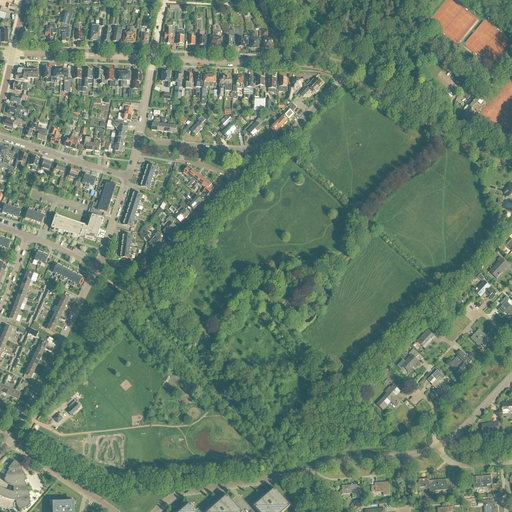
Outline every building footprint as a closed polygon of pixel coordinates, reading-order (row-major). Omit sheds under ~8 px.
[(70,19),(71,15),(64,13),(61,24),(69,26),(71,19),(70,19)] [(26,28),(25,31),(24,30),(20,43),(25,45),(31,23),(27,22),(25,28),(26,28)] [(174,41),(174,37),(174,31),(175,27),(176,27),(176,23),(173,23),(173,26),(168,26),(167,27),(167,34),(165,34),(165,40),(164,40),(164,44),(166,44),(171,45),(171,41),(174,41)] [(47,33),(46,33),(46,37),(48,37),(48,43),(53,43),(53,34),(56,34),(56,30),(56,25),(51,25),(50,28),(47,28),(47,33)] [(83,33),(79,32),(79,25),(74,25),(74,32),(77,32),(76,40),(76,41),(78,41),(79,42),(81,42),(81,41),(84,42),(84,37),(83,37),(83,33)] [(174,31),(174,37),(177,37),(177,45),(179,45),(179,46),(184,46),(184,45),(184,32),(178,32),(178,27),(176,27),(175,27),(174,31)] [(226,47),(227,47),(228,47),(229,48),(230,47),(231,47),(232,43),(234,43),(234,36),(234,31),(230,31),(226,27),(223,27),(224,34),(226,34),(225,38),(227,38),(226,47)] [(114,36),(113,35),(113,38),(114,38),(113,42),(114,42),(114,43),(116,43),(119,43),(120,38),(121,38),(123,29),(118,28),(117,30),(115,29),(114,36)] [(0,31),(0,44),(7,44),(7,37),(9,37),(11,30),(7,29),(7,31),(0,31)] [(236,35),(236,40),(238,40),(238,48),(240,48),(241,49),(243,49),(244,48),(244,45),(248,45),(248,38),(244,38),(244,40),(242,40),(242,33),(241,33),(241,29),(235,29),(235,35),(236,35)] [(29,31),(29,33),(29,35),(29,44),(37,44),(37,35),(36,35),(36,31),(29,31)] [(69,38),(69,35),(70,35),(70,31),(63,31),(59,31),(59,38),(62,38),(62,43),(66,43),(68,43),(68,38),(69,38)] [(255,32),(249,32),(249,40),(252,40),(251,49),(258,49),(259,45),(259,40),(258,40),(258,37),(255,37),(255,32)] [(276,38),(276,32),(271,32),(271,35),(270,35),(269,39),(265,39),(265,49),(269,49),(269,48),(274,48),(275,43),(273,43),(274,39),(273,39),(273,38),(276,38)] [(32,78),(33,70),(32,70),(31,69),(30,69),(29,70),(27,70),(27,69),(24,69),(24,70),(20,69),(18,71),(18,74),(17,74),(15,81),(23,82),(22,83),(32,85),(32,78)] [(46,84),(52,84),(52,78),(50,78),(50,70),(47,70),(47,69),(45,69),(45,70),(44,70),(43,79),(44,79),(44,83),(46,83),(46,84)] [(52,78),(52,84),(52,89),(55,89),(55,84),(57,84),(57,82),(61,82),(61,79),(62,70),(58,70),(55,70),(55,76),(52,76),(52,78)] [(65,70),(62,70),(61,79),(65,80),(64,86),(71,86),(71,80),(68,80),(69,71),(65,71),(65,70)] [(79,92),(82,92),(83,80),(81,80),(81,72),(81,71),(79,71),(78,70),(77,70),(76,71),(75,71),(74,71),(73,75),(74,75),(74,80),(78,80),(78,84),(78,91),(79,92)] [(83,80),(82,92),(86,93),(86,88),(88,88),(88,84),(92,84),(93,80),(92,80),(92,75),(91,75),(92,71),(91,71),(88,71),(86,71),(85,80),(83,80)] [(100,81),(100,85),(104,85),(105,78),(103,78),(103,72),(100,72),(100,71),(97,71),(97,72),(97,71),(96,81),(100,81)] [(110,72),(110,71),(108,71),(107,72),(106,81),(110,81),(110,88),(115,88),(115,81),(113,81),(113,72),(110,72)] [(142,74),(141,73),(138,73),(135,73),(135,81),(133,81),(133,89),(138,89),(138,82),(142,82),(142,74)] [(166,88),(170,88),(171,81),(170,81),(170,74),(163,73),(162,82),(167,83),(166,88)] [(210,88),(210,76),(205,75),(204,88),(202,87),(202,106),(206,106),(207,88),(210,88)] [(242,84),(243,77),(236,77),(236,86),(233,86),(233,93),(237,93),(238,89),(243,89),(243,84),(242,84)] [(247,77),(246,87),(247,87),(247,89),(244,89),(244,95),(249,95),(249,88),(255,88),(255,85),(253,84),(254,78),(247,77)] [(268,93),(275,93),(276,90),(276,87),(277,87),(277,84),(276,84),(276,79),(276,78),(273,78),(273,79),(269,79),(269,83),(268,83),(268,89),(269,89),(268,93)] [(279,92),(284,93),(284,90),(287,90),(288,83),(287,83),(287,79),(284,79),(282,78),(282,79),(281,79),(281,87),(279,87),(279,92)] [(293,91),(296,91),(296,87),(302,88),(302,84),(302,80),(300,80),(299,79),(296,79),(294,79),(293,91)] [(316,89),(322,83),(318,79),(315,81),(314,80),(307,87),(300,94),(303,97),(310,90),(311,91),(313,92),(316,89)] [(18,90),(18,91),(21,92),(22,90),(27,92),(27,89),(30,90),(30,89),(31,86),(24,84),(24,85),(15,83),(15,84),(15,85),(14,85),(14,86),(14,87),(14,88),(14,89),(18,90)] [(174,99),(182,99),(183,89),(175,88),(174,99)] [(467,105),(467,106),(470,108),(463,116),(468,120),(475,112),(472,109),(483,96),(478,91),(466,104),(467,105)] [(11,102),(21,105),(22,101),(26,102),(28,97),(23,96),(22,98),(12,95),(11,99),(11,100),(10,101),(11,101),(11,102)] [(259,99),(259,98),(255,97),(254,114),(265,113),(266,100),(259,99)] [(126,112),(125,115),(132,116),(133,110),(130,109),(131,106),(123,105),(122,111),(126,112)] [(14,117),(20,119),(22,112),(28,113),(28,114),(29,110),(16,106),(15,108),(9,106),(8,108),(9,108),(7,114),(14,116),(14,117)] [(289,119),(294,114),(288,108),(283,113),(285,115),(283,117),(282,118),(279,121),(275,118),(273,120),(275,121),(282,128),(287,123),(285,121),(286,119),(288,118),(289,119)] [(116,119),(115,122),(122,123),(123,121),(131,122),(132,116),(125,115),(122,114),(121,120),(116,119)] [(198,124),(195,127),(200,132),(205,127),(202,124),(206,121),(202,117),(196,123),(198,124)] [(231,118),(223,126),(232,134),(239,127),(237,124),(231,118)] [(253,122),(250,125),(258,133),(262,128),(260,126),(263,122),(259,118),(256,122),(257,123),(255,125),(253,122)] [(17,119),(16,122),(7,119),(6,123),(5,123),(4,123),(4,124),(4,125),(4,126),(5,126),(5,127),(8,127),(7,130),(12,132),(14,125),(15,126),(16,124),(20,126),(21,124),(26,125),(27,122),(17,119)] [(119,132),(119,133),(126,134),(127,128),(121,127),(122,123),(115,122),(110,121),(109,127),(116,128),(119,132)] [(275,121),(272,123),(274,125),(272,128),(269,125),(266,127),(269,133),(272,130),(274,132),(275,131),(277,133),(282,128),(275,121)] [(195,127),(191,123),(184,130),(189,134),(191,132),(196,136),(200,132),(195,127)] [(29,137),(31,138),(33,131),(35,131),(37,125),(31,124),(30,129),(28,129),(26,133),(27,133),(26,137),(27,137),(28,138),(29,137)] [(171,126),(170,133),(176,134),(176,131),(182,132),(182,126),(174,125),(174,127),(171,126)] [(258,133),(250,125),(244,131),(243,133),(244,136),(245,137),(247,134),(250,137),(251,136),(253,138),(258,133)] [(232,134),(223,126),(220,128),(224,132),(223,134),(222,134),(228,139),(232,134)] [(45,141),(48,131),(38,128),(35,137),(38,138),(37,139),(45,141)] [(100,133),(99,139),(102,140),(104,130),(96,128),(95,132),(100,133)] [(54,136),(53,138),(51,143),(59,146),(60,140),(58,139),(59,134),(56,133),(57,130),(53,129),(51,135),(54,136)] [(68,148),(70,149),(75,133),(73,132),(73,135),(72,135),(71,141),(67,139),(67,140),(66,142),(65,147),(66,147),(66,148),(68,148)] [(116,134),(115,138),(125,140),(126,134),(119,133),(113,132),(112,134),(116,134)] [(75,133),(70,149),(73,150),(75,151),(75,150),(76,151),(78,146),(79,144),(78,144),(80,139),(76,138),(78,134),(75,133)] [(87,151),(93,151),(94,145),(91,144),(92,138),(85,137),(83,147),(87,148),(86,151),(87,151)] [(117,142),(117,145),(123,146),(125,140),(115,138),(111,138),(111,140),(114,141),(117,142)] [(123,146),(117,145),(115,151),(115,152),(115,156),(119,156),(120,153),(122,153),(123,146)] [(0,153),(8,156),(12,158),(13,153),(7,151),(8,150),(0,147),(0,153)] [(8,156),(0,153),(0,158),(4,160),(3,163),(8,165),(10,160),(7,159),(8,156)] [(16,161),(14,168),(13,171),(16,172),(19,162),(22,163),(20,167),(24,168),(26,161),(25,161),(27,156),(25,155),(24,154),(23,154),(22,154),(21,154),(20,158),(17,157),(16,161)] [(31,170),(35,171),(39,159),(36,158),(32,157),(30,165),(33,166),(31,170)] [(51,164),(51,163),(49,162),(48,163),(44,161),(43,164),(42,164),(42,165),(41,171),(47,172),(46,174),(51,176),(53,169),(50,168),(51,164)] [(13,171),(14,168),(4,165),(4,164),(0,162),(0,170),(2,171),(3,168),(11,171),(12,170),(13,171)] [(59,176),(62,177),(63,173),(65,168),(60,167),(60,166),(58,165),(58,166),(57,166),(55,170),(60,172),(59,176)] [(157,168),(148,165),(148,166),(147,170),(146,171),(158,175),(159,172),(156,172),(157,168)] [(186,178),(191,182),(197,174),(193,170),(192,170),(187,169),(183,174),(187,177),(186,178)] [(66,178),(69,179),(69,178),(76,180),(79,172),(78,172),(78,171),(76,171),(75,171),(71,170),(70,171),(68,171),(66,178)] [(158,175),(146,171),(145,175),(144,176),(154,179),(155,176),(158,177),(158,175)] [(195,181),(198,183),(202,178),(197,174),(191,182),(189,184),(191,186),(192,183),(193,184),(195,181)] [(90,176),(84,175),(81,184),(85,185),(84,188),(86,188),(90,176)] [(171,180),(176,185),(180,181),(172,175),(171,180)] [(96,178),(90,176),(86,188),(88,189),(89,186),(93,187),(96,178)] [(154,179),(144,176),(144,177),(143,181),(155,185),(155,183),(153,182),(154,179)] [(201,189),(202,187),(207,181),(202,178),(198,183),(194,188),(196,189),(198,187),(201,189)] [(155,185),(143,181),(142,182),(143,182),(141,186),(141,187),(150,190),(151,187),(154,187),(155,185)] [(207,181),(202,187),(206,190),(203,194),(207,197),(213,189),(212,189),(214,188),(211,186),(212,185),(207,181)] [(115,186),(106,183),(105,187),(102,186),(101,188),(104,189),(113,192),(115,186)] [(113,192),(104,189),(103,192),(100,191),(100,193),(112,197),(113,192)] [(112,197),(100,193),(99,195),(102,196),(101,200),(110,203),(112,197)] [(143,195),(134,193),(132,198),(144,202),(145,200),(142,199),(143,195)] [(193,195),(190,198),(198,206),(203,201),(197,196),(196,195),(193,195)] [(198,206),(190,198),(189,197),(187,199),(190,201),(187,204),(194,210),(198,206)] [(144,204),(144,202),(132,198),(131,204),(140,207),(141,203),(144,204)] [(110,203),(101,200),(100,203),(97,202),(96,204),(108,208),(110,203)] [(8,206),(4,205),(1,214),(2,214),(6,215),(6,216),(7,216),(10,207),(11,204),(9,203),(8,206)] [(190,215),(185,210),(188,207),(189,207),(187,205),(186,207),(182,203),(180,205),(182,207),(177,212),(180,214),(186,219),(190,215)] [(108,208),(96,204),(95,206),(98,207),(97,211),(106,214),(108,208)] [(139,210),(140,207),(131,204),(129,209),(141,213),(141,211),(139,210)] [(13,208),(10,207),(7,216),(12,218),(16,206),(14,205),(13,208)] [(18,206),(16,206),(12,218),(13,218),(17,219),(18,220),(21,210),(17,209),(18,206)] [(186,219),(180,214),(177,212),(172,207),(170,210),(174,214),(173,216),(172,216),(176,219),(181,224),(186,219)] [(31,212),(27,211),(24,220),(30,222),(33,212),(34,210),(32,209),(31,212)] [(141,213),(129,209),(127,214),(136,217),(137,214),(140,215),(141,213)] [(36,214),(33,212),(30,222),(35,223),(39,211),(37,211),(36,214)] [(41,212),(39,211),(35,223),(41,225),(44,216),(40,215),(41,212)] [(136,217),(127,214),(125,220),(137,224),(138,222),(135,221),(136,217)] [(87,228),(54,217),(50,228),(79,238),(80,237),(95,242),(103,220),(91,216),(87,228)] [(168,228),(173,233),(177,228),(172,224),(176,220),(174,219),(173,220),(170,217),(166,221),(167,222),(165,225),(166,226),(168,228)] [(137,224),(125,220),(123,226),(132,228),(134,225),(136,226),(137,224)] [(153,227),(150,224),(146,228),(144,231),(147,234),(153,227)] [(173,233),(168,228),(163,232),(169,237),(173,233)] [(157,239),(155,241),(160,246),(161,247),(163,245),(162,244),(164,242),(162,240),(164,237),(162,235),(163,234),(161,232),(160,234),(158,232),(154,236),(157,239)] [(6,239),(5,239),(2,248),(1,251),(3,252),(4,249),(8,250),(11,241),(10,241),(6,239)] [(155,241),(152,239),(148,243),(156,251),(160,246),(155,241)] [(43,254),(37,252),(34,261),(37,262),(36,265),(38,266),(43,254)] [(48,256),(43,254),(38,266),(40,266),(41,264),(45,265),(48,256)] [(499,262),(489,272),(496,279),(499,276),(500,276),(500,275),(502,273),(502,274),(509,266),(500,257),(497,261),(499,262)] [(62,267),(57,264),(52,273),(55,275),(54,277),(56,278),(57,276),(62,267)] [(67,270),(62,267),(57,276),(60,277),(59,280),(61,281),(67,270)] [(72,272),(67,270),(61,281),(63,282),(64,279),(67,281),(72,272)] [(77,275),(72,272),(67,281),(71,283),(69,285),(71,286),(77,275)] [(26,273),(24,279),(30,281),(33,275),(26,273)] [(82,278),(77,275),(71,286),(73,287),(74,285),(78,286),(82,278)] [(24,279),(22,284),(28,287),(30,281),(24,279)] [(476,290),(475,292),(481,298),(485,293),(490,297),(491,295),(493,297),(497,293),(490,287),(484,281),(477,289),(476,290)] [(22,284),(20,290),(26,292),(28,287),(22,284)] [(286,300),(280,294),(276,297),(266,288),(264,290),(261,293),(278,309),(262,293),(266,289),(276,298),(280,295),(286,300)] [(20,290),(18,296),(24,298),(26,292),(20,290)] [(18,296),(15,301),(22,304),(24,298),(18,296)] [(63,296),(60,302),(66,305),(69,299),(63,296)] [(502,306),(498,311),(503,315),(505,312),(508,315),(509,316),(511,318),(511,317),(511,307),(506,302),(509,299),(507,297),(500,304),(502,306)] [(15,301),(13,307),(20,310),(22,304),(15,301)] [(293,307),(287,301),(287,302),(292,307),(285,315),(279,310),(285,316),(293,307)] [(60,302),(57,307),(64,310),(66,305),(60,302)] [(13,307),(11,313),(18,315),(20,310),(13,307)] [(57,307),(55,313),(61,316),(64,310),(57,307)] [(18,315),(11,313),(9,319),(16,321),(18,315)] [(55,313),(52,318),(58,321),(61,316),(55,313)] [(52,318),(49,324),(56,327),(58,321),(52,318)] [(56,327),(49,324),(47,329),(53,332),(56,327)] [(6,326),(3,332),(10,335),(12,329),(6,326)] [(471,339),(482,349),(487,344),(489,346),(492,342),(479,330),(471,339)] [(418,342),(415,345),(418,348),(421,345),(424,348),(435,337),(433,335),(428,331),(422,337),(417,342),(418,342)] [(3,332),(1,338),(7,341),(10,335),(3,332)] [(40,342),(38,348),(44,351),(47,345),(40,342)] [(38,348),(35,353),(41,356),(44,351),(38,348)] [(405,362),(403,360),(398,366),(402,369),(404,367),(409,372),(418,361),(416,359),(420,355),(414,349),(409,354),(411,356),(406,362),(405,362)] [(449,365),(457,373),(460,369),(462,371),(466,367),(463,365),(466,362),(469,364),(472,361),(460,351),(458,353),(460,354),(449,365)] [(35,353),(32,359),(39,362),(41,356),(35,353)] [(32,359),(30,364),(36,367),(39,362),(32,359)] [(30,364),(27,370),(34,373),(36,367),(30,364)] [(34,373),(27,370),(25,375),(31,379),(34,373)] [(436,381),(432,386),(437,390),(436,391),(443,397),(446,393),(445,393),(451,387),(443,380),(445,378),(437,370),(432,376),(427,380),(430,383),(434,379),(436,381)] [(377,405),(383,411),(391,402),(396,407),(399,404),(398,403),(400,401),(396,397),(395,397),(394,396),(399,391),(394,385),(391,388),(390,387),(385,392),(387,394),(377,405)] [(1,393),(6,395),(9,389),(3,386),(1,393)] [(6,395),(12,398),(15,391),(9,389),(6,395)] [(15,391),(12,398),(17,400),(20,394),(15,391)] [(502,404),(503,413),(509,412),(509,413),(511,412),(511,401),(511,402),(511,403),(502,404)] [(71,416),(80,408),(76,403),(66,412),(71,416)] [(54,419),(58,423),(62,419),(58,415),(54,419)] [(490,424),(482,425),(483,433),(487,433),(488,433),(489,435),(498,434),(498,432),(501,432),(501,428),(498,429),(498,423),(490,423),(490,424)] [(14,504),(16,504),(19,511),(20,511),(24,509),(27,508),(29,506),(29,503),(29,499),(29,495),(28,492),(27,489),(26,485),(24,482),(27,481),(25,476),(23,473),(21,470),(22,469),(20,466),(17,464),(15,461),(12,464),(10,466),(8,470),(9,470),(7,473),(5,476),(4,480),(4,482),(7,484),(10,486),(11,487),(10,492),(12,492),(13,492),(13,493),(14,504)] [(476,479),(477,483),(473,483),(474,489),(476,489),(476,493),(478,492),(478,493),(490,492),(490,495),(499,495),(498,484),(492,484),(491,476),(480,477),(477,477),(477,479),(476,479)] [(433,483),(429,483),(429,479),(418,480),(419,488),(426,488),(427,488),(427,486),(429,486),(430,494),(438,494),(437,491),(452,489),(451,485),(447,486),(446,480),(432,481),(433,483)] [(375,484),(375,486),(371,486),(372,493),(375,493),(383,492),(384,496),(390,496),(389,483),(375,484)] [(335,494),(340,498),(343,495),(352,494),(353,499),(359,498),(359,491),(359,490),(359,488),(356,485),(354,486),(352,486),(352,487),(351,486),(342,487),(342,490),(339,493),(337,491),(335,494)] [(14,510),(14,504),(13,493),(13,492),(12,492),(10,492),(9,492),(6,491),(3,489),(1,488),(0,487),(0,508),(1,509),(5,509),(8,510),(12,510),(14,510)] [(254,507),(258,511),(284,511),(291,506),(275,489),(254,507)] [(208,511),(241,511),(228,496),(208,511)] [(478,500),(478,505),(484,504),(484,511),(497,511),(497,509),(494,509),(494,503),(493,500),(484,501),(483,499),(478,500)] [(73,511),(73,502),(52,503),(52,511),(73,511)] [(448,508),(437,509),(437,511),(452,511),(452,507),(459,507),(458,502),(448,503),(448,508)]
